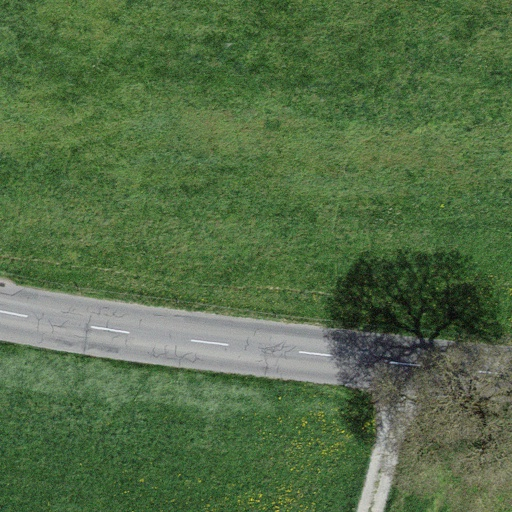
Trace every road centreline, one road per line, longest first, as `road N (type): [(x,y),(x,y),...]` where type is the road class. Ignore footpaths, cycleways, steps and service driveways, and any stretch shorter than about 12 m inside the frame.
road 1 (tertiary): [(511,374),(161,338),(0,308)]
road 2 (track): [(372,511),(404,365)]
